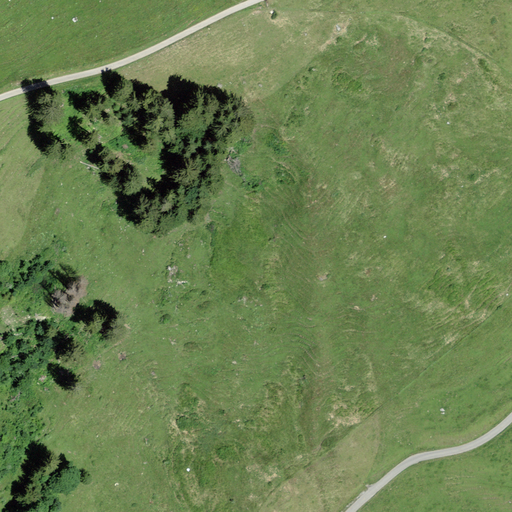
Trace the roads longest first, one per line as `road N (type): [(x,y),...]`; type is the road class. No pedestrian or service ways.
road 1 (track): [(0,100),(128,72),(259,0)]
road 2 (unclassified): [(511,417),(475,443),(402,465),(351,511)]
